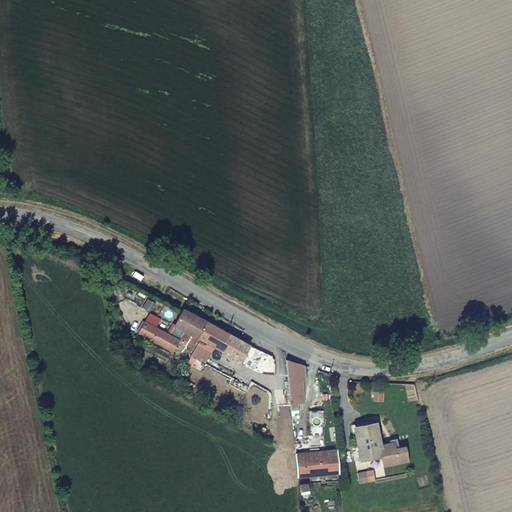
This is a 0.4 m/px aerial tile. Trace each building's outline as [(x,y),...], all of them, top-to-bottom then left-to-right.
[(177,342),(190,348),(205,321),(181,309),(169,334),(145,322),(139,332),(172,351),(177,342)] [(205,321),(190,348),(191,349),(196,340),(218,351),(220,347),(249,360),(256,345),(205,321)] [(304,382),(303,366),(286,360),(287,381),(289,396),(298,395),(301,394),(300,383),(304,382)] [(289,396),(290,406),(299,405),(298,395),(289,396)] [(352,427),(358,460),(379,456),(381,465),(406,461),(403,447),(398,448),(390,450),(389,443),(378,445),(374,424),(352,427)] [(388,439),(389,443),(390,450),(398,448),(396,438),(388,439)] [(299,453),(301,476),(338,472),(336,450),(299,453)]
